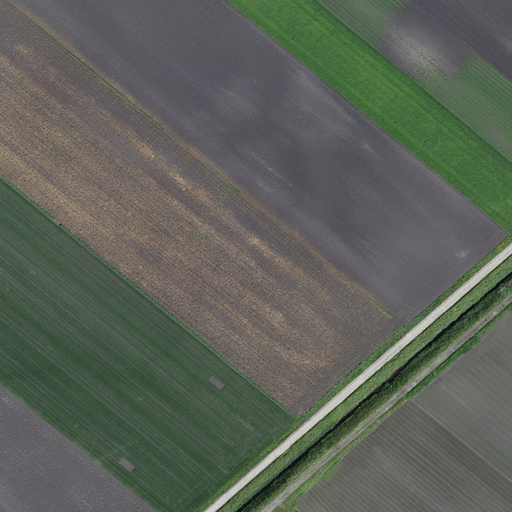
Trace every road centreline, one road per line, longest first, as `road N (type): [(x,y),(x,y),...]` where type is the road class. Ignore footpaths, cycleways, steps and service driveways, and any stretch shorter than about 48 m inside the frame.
road 1 (track): [(511,248),(206,511)]
road 2 (track): [(511,298),(266,511)]
